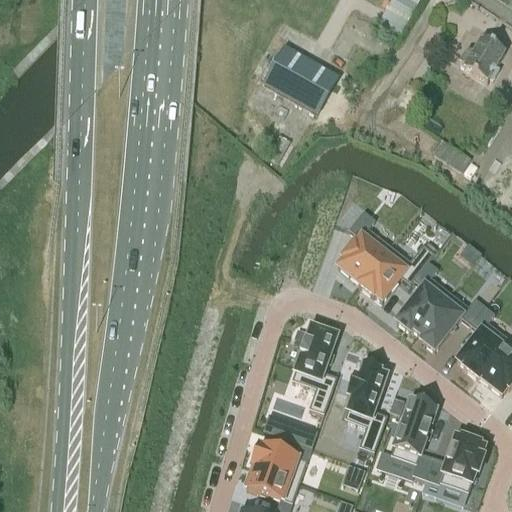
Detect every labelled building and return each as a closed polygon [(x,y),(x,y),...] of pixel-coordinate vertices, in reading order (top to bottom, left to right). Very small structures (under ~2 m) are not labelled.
[(463,76),(485,89),(487,85),(488,84),(491,85),(498,74),(495,72),(503,57),(480,44),(472,59),(466,56),(458,69),(464,73),(463,76)] [(283,53),(263,89),(316,118),(326,100),(316,94),(325,77),(283,53)] [(432,157),(461,175),(470,161),(440,143),(432,157)] [(342,265),(336,272),(358,289),(357,290),(358,291),(388,252),(366,235),(374,226),(362,217),(347,236),(358,244),(355,249),(353,248),(341,264),(342,265)] [(388,252),(358,291),(372,302),(373,301),(381,307),(399,283),(409,291),(412,286),(427,267),(433,260),(422,251),(409,268),(388,252)] [(421,293),(395,327),(409,338),(411,335),(417,339),(448,299),(429,284),(436,275),(427,267),(412,286),(421,293)] [(448,299),(417,339),(422,343),(419,346),(433,356),(459,323),(469,331),(483,312),(474,304),(466,313),(448,299)] [(478,338),(456,366),(463,372),(462,373),(477,385),(508,346),(486,329),(493,319),(483,312),(469,331),(478,338)] [(299,362),(291,387),(314,395),(307,415),(322,421),(336,384),(322,379),(325,370),(326,370),(330,358),(335,342),(327,338),(327,337),(315,333),(315,334),(310,333),(304,348),(303,348),(298,362),(299,362)] [(511,349),(508,346),(477,385),(478,385),(479,384),(500,401),(506,393),(507,394),(511,388),(511,349)] [(351,402),(343,425),(365,433),(358,453),(373,458),(386,421),(372,416),(376,406),(377,406),(380,397),(380,396),(385,381),(378,378),(379,375),(363,369),(358,383),(352,381),(346,400),(351,402)] [(398,437),(389,461),(415,470),(411,481),(424,486),(432,464),(419,459),(424,446),(425,446),(429,432),(434,416),(429,414),(430,413),(414,407),(414,409),(409,407),(403,423),(402,423),(397,436),(398,437)] [(432,464),(424,486),(438,491),(439,489),(467,499),(473,480),(475,481),(481,464),(479,464),(483,454),(477,452),(478,450),(460,443),(459,446),(454,444),(446,468),(432,464)] [(258,451),(251,472),(298,489),(311,454),(299,450),(294,463),(258,451)] [(248,480),(244,490),(246,491),(245,494),(279,506),(277,511),(289,511),(298,489),(251,472),(250,473),(252,474),(250,480),(248,480)]
